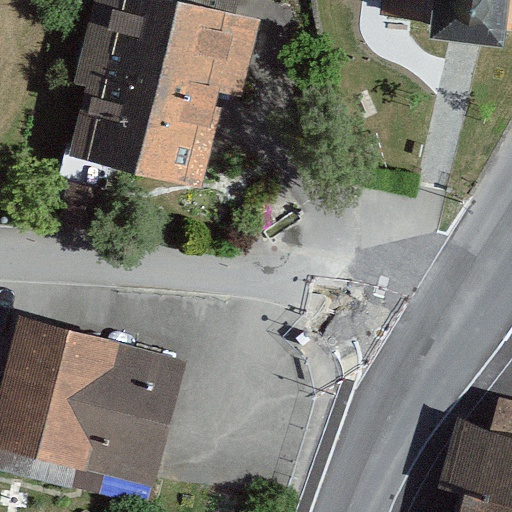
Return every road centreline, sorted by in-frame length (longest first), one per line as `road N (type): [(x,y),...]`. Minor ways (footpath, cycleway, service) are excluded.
road 1 (residential): [(470,297),(0,252)]
road 2 (secondary): [(470,297),(345,511)]
